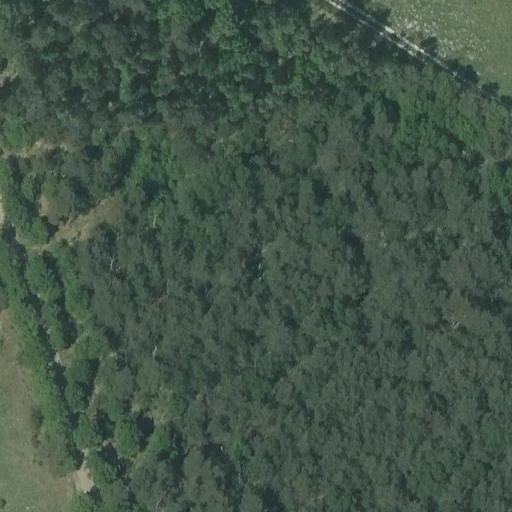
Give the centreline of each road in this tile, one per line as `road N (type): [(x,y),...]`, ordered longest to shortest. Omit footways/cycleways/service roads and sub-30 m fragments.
road 1 (track): [(202,0),(511,195)]
road 2 (track): [(90,511),(0,249)]
road 3 (track): [(329,0),(511,115)]
